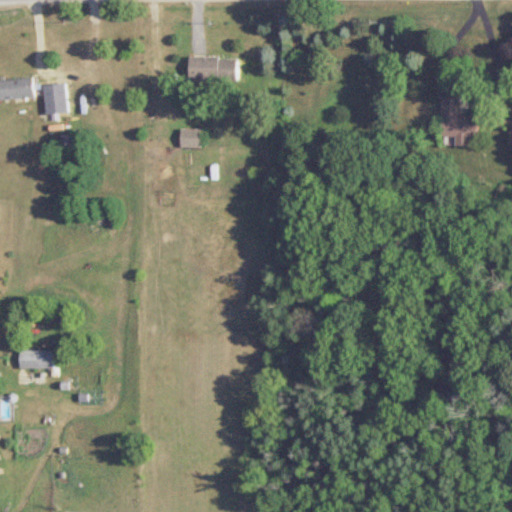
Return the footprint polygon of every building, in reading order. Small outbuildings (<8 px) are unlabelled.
[(194,80),(242,80),(242,56),(194,56),(194,80)] [(0,99),(40,97),(39,78),(0,80),(0,99)] [(461,144),(473,144),(474,134),(483,135),(483,115),(465,115),(465,97),(447,96),(447,135),(461,135),(461,144)] [(204,128),(185,128),(185,146),(204,146),(204,128)] [(24,368),(60,368),(60,349),(24,349),(24,368)]
